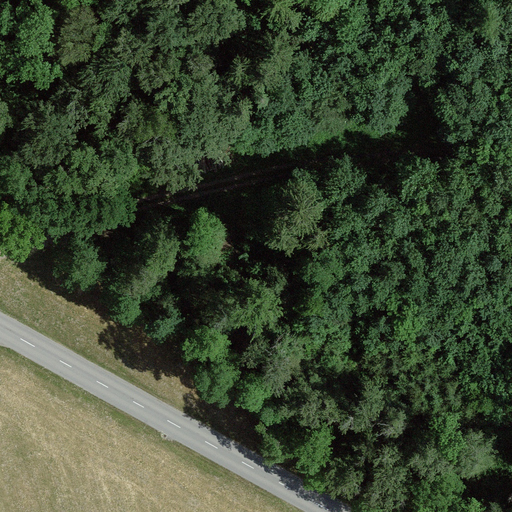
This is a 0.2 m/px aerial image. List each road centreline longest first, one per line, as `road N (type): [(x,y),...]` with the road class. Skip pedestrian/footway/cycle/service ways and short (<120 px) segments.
road 1 (track): [(0,253),(91,221),(310,166),(511,142)]
road 2 (tertiary): [(325,511),(0,330)]
